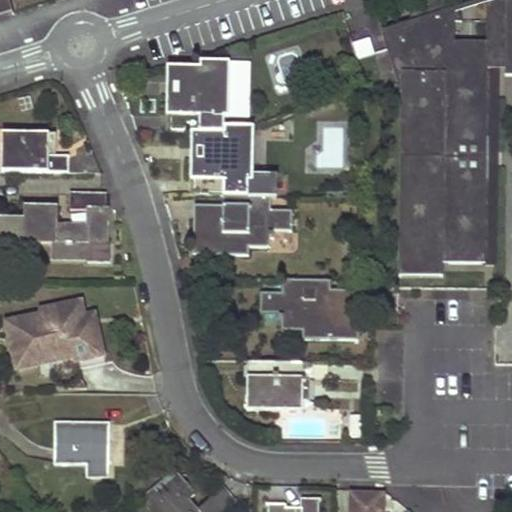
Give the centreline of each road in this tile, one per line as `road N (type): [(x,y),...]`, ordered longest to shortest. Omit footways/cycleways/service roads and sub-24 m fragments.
road 1 (residential): [(81,45),(149,245),(182,394),(207,438),(262,466),(425,461)]
road 2 (residential): [(81,45),(223,0)]
